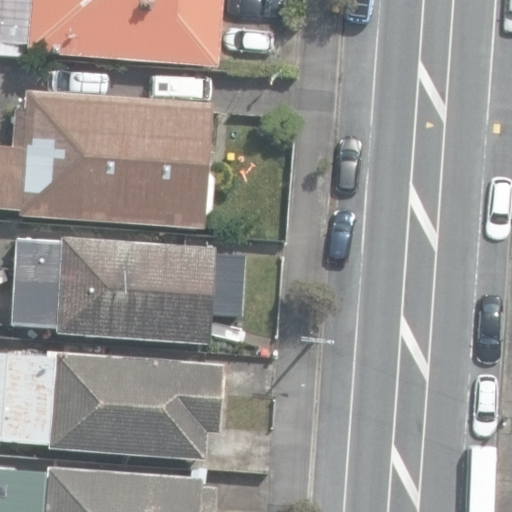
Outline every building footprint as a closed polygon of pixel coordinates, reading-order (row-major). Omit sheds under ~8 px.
[(224,66),(229,0),(33,0),(30,52),(224,66)] [(23,213),(209,228),(210,215),(216,209),(219,180),(214,172),(219,104),(30,89),(29,107),(19,106),(16,146),(0,145),(0,205),(23,207),(23,213)] [(247,315),(251,255),(221,253),(222,247),(65,236),(65,240),(19,237),(13,324),(60,328),(59,334),(213,345),(216,313),(247,315)] [(230,364),(60,352),(60,357),(0,352),(0,440),(51,444),(50,449),(210,461),(212,433),(225,434),(230,364)] [(222,511),(224,487),(206,485),(207,476),(51,465),(51,471),(0,467),(0,511),(222,511)]
